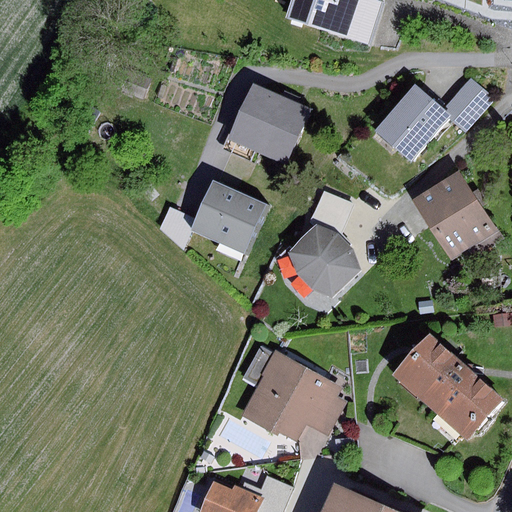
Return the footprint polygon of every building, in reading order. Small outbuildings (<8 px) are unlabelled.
[(383,1),(378,0),(289,0),(284,18),(370,44),(383,1)] [(156,82),(127,72),(119,96),(147,106),(156,82)] [(471,79),(444,110),(450,115),(468,131),(495,100),(471,79)] [(309,111),(253,85),(227,140),(284,166),(309,111)] [(444,110),(415,85),(375,132),(409,162),(450,115),(444,110)] [(458,173),(416,200),(453,257),(496,230),(458,173)] [(272,206),(216,181),(193,232),(250,257),(272,206)] [(342,235),(355,205),(325,192),(311,221),(314,227),(316,225),(334,231),(342,235)] [(169,206),(160,229),(181,249),(194,217),(169,206)] [(334,231),(316,225),(314,227),(289,254),(297,273),(311,289),(333,298),(360,272),(358,259),(355,249),(347,239),(342,235),(334,231)] [(432,300),(419,302),(421,315),(434,312),(432,300)] [(511,316),(511,314),(493,316),(494,327),(511,325),(511,316)] [(467,369),(433,339),(399,378),(473,443),(508,405),(467,369)] [(341,388),(276,352),(240,417),(278,438),(281,433),(297,441),(306,425),(328,437),(347,403),(336,397),(341,388)] [(400,412),(390,436),(445,459),(455,435),(400,412)] [(245,482),(242,488),(265,499),(258,511),(283,511),(294,488),(267,476),(261,489),(245,482)] [(232,491),(214,483),(201,511),(258,511),(265,499),(242,488),(234,485),(232,491)] [(398,511),(336,485),(324,511),(398,511)]
